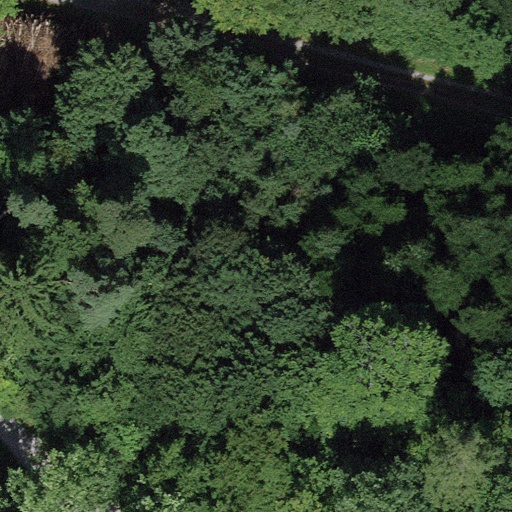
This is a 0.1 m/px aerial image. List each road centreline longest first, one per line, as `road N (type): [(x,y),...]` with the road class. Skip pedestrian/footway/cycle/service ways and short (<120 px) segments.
road 1 (track): [(89,4),(511,102)]
road 2 (track): [(126,511),(0,420)]
